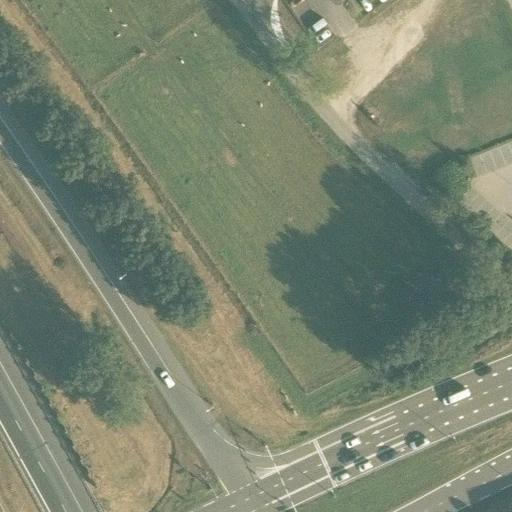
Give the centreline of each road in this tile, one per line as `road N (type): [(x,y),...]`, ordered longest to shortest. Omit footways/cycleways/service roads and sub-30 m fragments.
road 1 (motorway): [(245,499),(0,134)]
road 2 (unclassified): [(511,284),(484,269),(319,113),(240,0)]
road 3 (primary): [(511,382),(245,499)]
road 4 (motorway): [(65,511),(0,397)]
